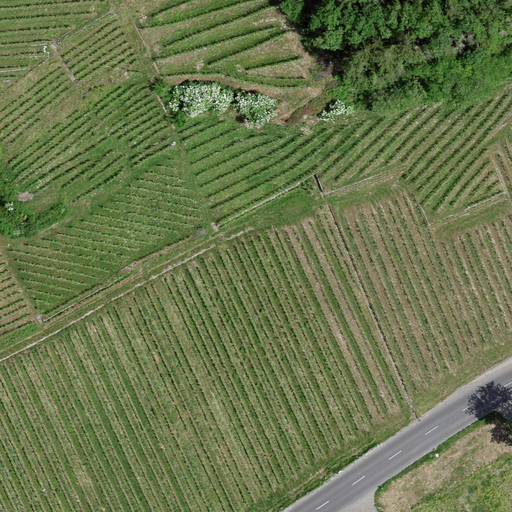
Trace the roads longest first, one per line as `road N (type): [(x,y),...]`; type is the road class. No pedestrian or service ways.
road 1 (track): [(265,207),(0,352)]
road 2 (tertiary): [(347,489),(511,381)]
